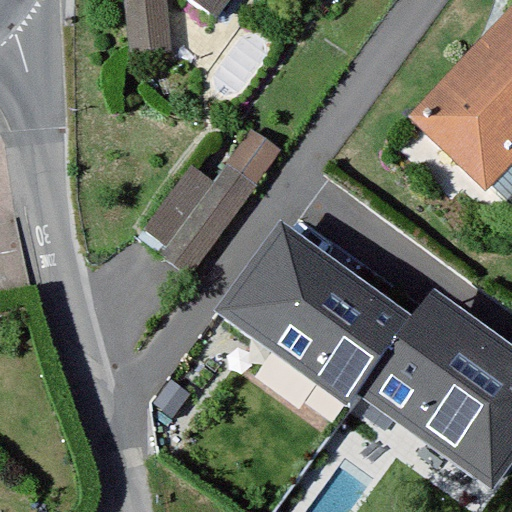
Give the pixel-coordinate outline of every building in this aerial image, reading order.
[(230,0),(202,0),(220,14),(230,0)] [(173,52),(169,4),(136,7),(141,55),(173,52)] [(511,13),(420,110),(493,180),(511,159),(511,13)] [(194,277),(282,154),(258,137),(220,191),(197,174),(147,244),(194,277)] [(418,318),(288,221),(221,310),(354,409),(358,401),(418,318)] [(511,339),(440,288),(418,318),(358,401),(503,505),(511,492),(511,339)]
